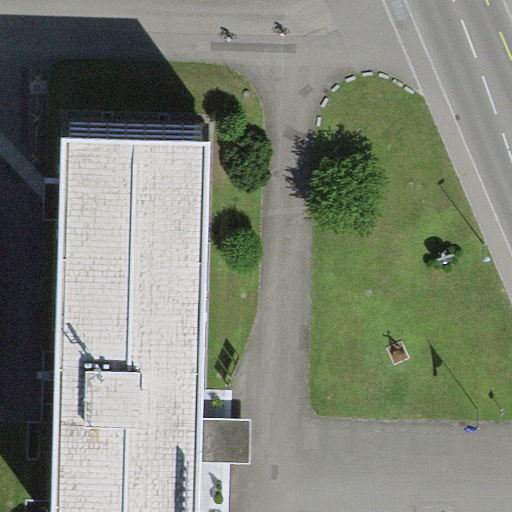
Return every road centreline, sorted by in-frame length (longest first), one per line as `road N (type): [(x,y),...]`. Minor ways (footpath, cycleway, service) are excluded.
road 1 (residential): [(463,21),(218,45),(0,38)]
road 2 (secondary): [(511,136),(463,21)]
